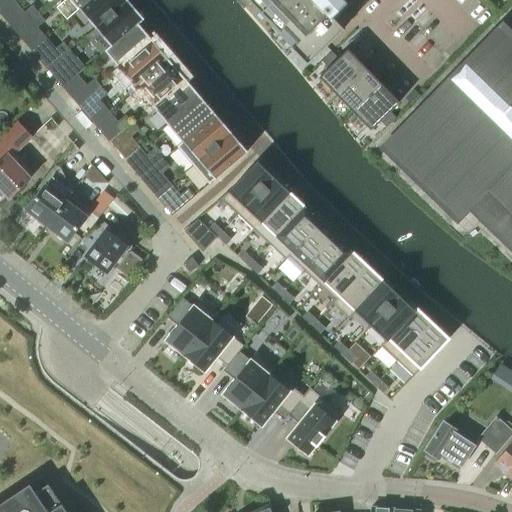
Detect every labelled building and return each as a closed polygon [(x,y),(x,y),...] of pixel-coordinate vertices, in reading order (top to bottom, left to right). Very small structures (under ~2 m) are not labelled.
[(69,0),(78,10),(89,0),(69,0)] [(94,28),(126,0),(89,0),(78,10),(94,28)] [(104,51),(137,23),(142,18),(127,0),(126,0),(94,28),(109,45),(103,50),(104,51)] [(306,66),(343,30),(331,18),(346,4),(342,0),(252,0),(248,4),(278,35),(282,31),(295,44),(290,49),(306,66)] [(29,20),(37,14),(30,6),(22,12),(29,20)] [(35,27),(43,21),(37,14),(29,20),(35,27)] [(120,69),(152,41),(137,23),(104,51),(120,69)] [(511,39),(499,27),(383,146),(457,218),(466,210),(511,255),(511,39)] [(135,88),(168,60),(152,41),(120,69),(135,88)] [(61,56),(68,50),(61,42),(54,49),(61,56)] [(67,64),(74,57),(68,50),(61,56),(67,64)] [(335,96),(364,68),(347,50),(338,59),(328,69),(318,78),(335,96)] [(328,69),(338,59),(331,52),(321,62),(328,69)] [(151,106),(184,78),(168,60),(135,88),(151,106)] [(352,113),(381,85),(364,68),(335,96),(352,113)] [(166,124),(199,96),(184,78),(151,106),(166,124)] [(92,93),(100,86),(93,79),(85,85),(92,93)] [(380,122),(389,112),(399,103),(381,85),(352,113),(370,131),(380,122)] [(98,100),(106,94),(100,86),(92,93),(98,100)] [(177,147),(215,115),(215,114),(199,96),(166,124),(181,141),(176,146),(177,147)] [(386,128),(396,119),(389,112),(380,122),(386,128)] [(192,165),(230,133),(231,133),(215,114),(215,115),(177,147),(192,165)] [(123,129),(131,123),(124,115),(116,121),(123,129)] [(0,137),(0,186),(10,197),(28,179),(26,177),(30,172),(21,163),(17,166),(10,158),(31,138),(17,122),(0,137)] [(129,137),(137,130),(131,123),(123,129),(129,137)] [(236,139),(231,133),(230,133),(192,165),(208,183),(242,155),(231,142),(234,139),(235,140),(236,139)] [(154,166),(162,159),(153,148),(145,155),(154,166)] [(161,173),(168,167),(162,159),(154,166),(161,173)] [(227,192),(220,198),(237,214),(272,177),(256,162),(242,177),(227,192)] [(92,184),(96,184),(101,178),(90,165),(82,177),(92,184)] [(43,185),(24,209),(45,225),(64,200),(63,200),(68,194),(70,191),(51,176),(44,185),(43,185)] [(272,177),(237,214),(253,230),(288,192),(272,177)] [(186,202),(193,196),(187,188),(179,194),(186,202)] [(288,192),(253,230),(269,245),(304,207),(288,192)] [(64,200),(45,225),(64,240),(71,231),(80,238),(97,216),(88,209),(68,194),(63,200),(64,200)] [(108,204),(123,218),(132,210),(117,195),(108,204)] [(304,207),(269,245),(285,260),(289,256),(320,223),(304,207)] [(213,223),(208,229),(216,237),(222,231),(213,223)] [(320,223),(289,256),(304,271),(336,237),(320,223)] [(104,271),(124,247),(123,246),(127,241),(116,232),(112,237),(103,229),(83,253),(104,271)] [(222,231),(216,237),(225,245),(230,239),(222,231)] [(336,237),(304,271),(319,285),(351,251),(336,237)] [(351,251),(319,285),(334,299),(366,266),(351,251)] [(244,252),(239,258),(248,267),(253,261),(244,252)] [(193,257),(183,264),(189,272),(198,264),(193,257)] [(253,261),(248,267),(256,275),(262,269),(253,261)] [(334,299),(331,303),(348,319),(355,312),(383,282),(366,266),(334,299)] [(276,282),(270,288),(279,296),(285,290),(276,282)] [(383,282),(355,312),(369,327),(398,296),(383,282)] [(285,290),(279,296),(288,304),(293,299),(285,290)] [(272,305),(261,296),(255,303),(266,312),(272,305)] [(398,296),(369,327),(384,341),(413,310),(398,296)] [(176,325),(164,341),(184,357),(213,322),(218,315),(198,299),(192,306),(182,298),(167,318),(176,325)] [(384,341),(380,345),(396,361),(432,324),(415,308),(413,310),(384,341)] [(307,312),(302,318),(311,326),(316,320),(307,312)] [(316,320),(311,326),(319,334),(325,328),(316,320)] [(213,322),(184,357),(196,367),(195,368),(203,374),(207,369),(206,368),(214,358),(225,367),(238,352),(243,346),(213,322)] [(432,324),(396,361),(413,377),(432,356),(448,339),(432,324)] [(339,341),(333,347),(342,356),(348,350),(339,341)] [(348,350),(342,356),(351,364),(356,358),(348,350)] [(233,380),(221,395),(241,412),(273,373),(275,370),(255,353),(249,361),(238,352),(225,367),(222,371),(233,380)] [(511,369),(502,362),(492,376),(511,389),(511,369)] [(370,371),(365,377),(373,385),(379,379),(370,371)] [(273,373),(241,412),(253,421),(252,422),(260,428),(265,422),(264,422),(273,411),(284,420),(289,415),(302,397),(273,373)] [(379,379),(373,385),(382,393),(388,388),(379,379)] [(289,434),(285,439),(292,445),(293,444),(306,455),(314,446),(315,447),(324,436),(323,436),(340,413),(309,388),(302,397),(289,415),(299,424),(290,434),(289,434)] [(478,441),(495,455),(511,435),(511,433),(496,420),(478,441)] [(440,459),(459,470),(475,443),(442,421),(423,453),(426,455),(425,456),(437,462),(440,459)] [(511,443),(494,465),(509,477),(511,473),(511,443)] [(65,511),(60,504),(47,511),(46,511),(28,485),(0,504),(0,511),(65,511)]
